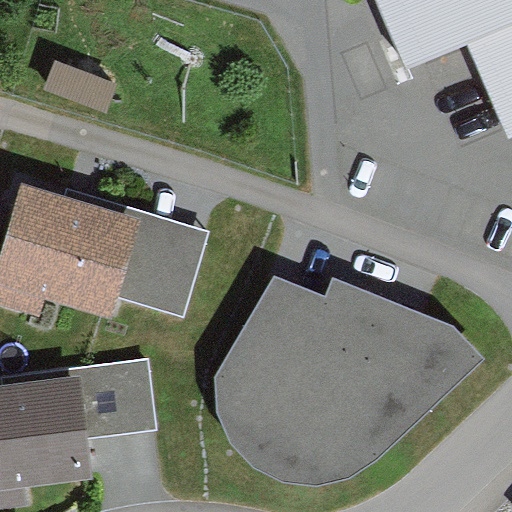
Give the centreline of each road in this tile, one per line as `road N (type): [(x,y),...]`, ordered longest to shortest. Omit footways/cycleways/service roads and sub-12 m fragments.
road 1 (unknown): [(332,224),(350,125),(341,74),(329,38),(304,10),(264,0)]
road 2 (residential): [(419,511),(511,419)]
